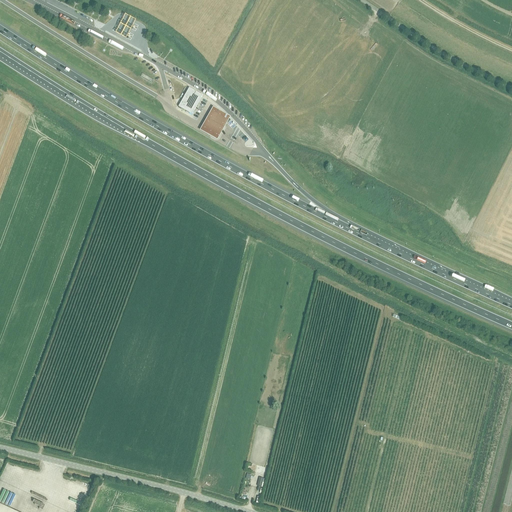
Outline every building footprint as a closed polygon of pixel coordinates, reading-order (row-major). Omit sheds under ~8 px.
[(59,14),(57,17),(71,24),(73,22),(59,14)] [(125,14),(115,32),(125,38),(135,20),(125,14)] [(110,41),(109,43),(123,51),(124,49),(121,47),(110,41)] [(193,79),(194,76),(182,70),(180,73),(193,79)] [(198,79),(196,81),(210,91),(211,88),(198,79)] [(183,98),(178,108),(191,115),(193,113),(197,106),(198,105),(200,100),(201,99),(202,96),(189,89),(183,98)] [(225,103),(227,101),(216,92),(214,95),(225,103)] [(212,108),(199,131),(217,141),(230,118),(212,108)] [(73,492),(70,497),(79,502),(80,499),(82,500),(84,497),(73,492)]
